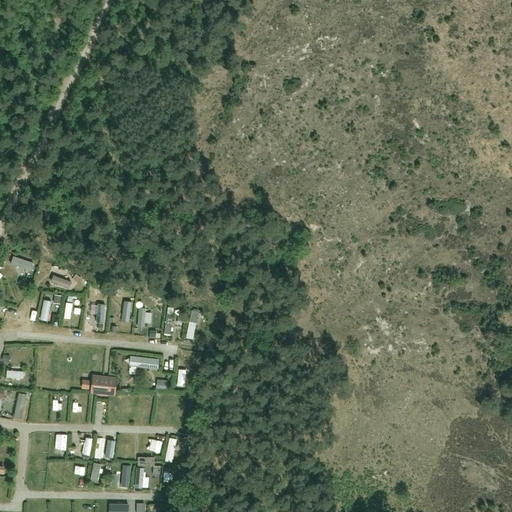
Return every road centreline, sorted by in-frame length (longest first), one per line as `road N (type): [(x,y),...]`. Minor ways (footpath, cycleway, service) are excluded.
road 1 (track): [(110,0),(0,229)]
road 2 (track): [(0,347),(3,333),(170,348),(168,364)]
road 3 (track): [(0,421),(166,430)]
road 4 (track): [(19,495),(149,495)]
